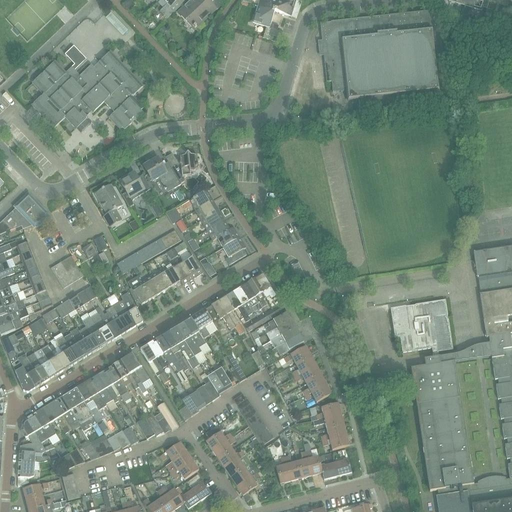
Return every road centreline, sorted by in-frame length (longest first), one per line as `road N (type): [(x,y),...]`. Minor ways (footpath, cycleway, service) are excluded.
road 1 (residential): [(0,148),(49,190),(148,137),(276,114),(309,16),(388,0)]
road 2 (residential): [(6,409),(32,402),(277,251)]
road 3 (residential): [(383,511),(370,482),(259,511)]
